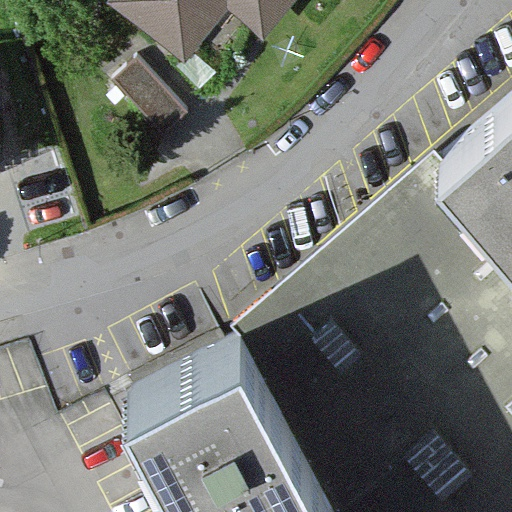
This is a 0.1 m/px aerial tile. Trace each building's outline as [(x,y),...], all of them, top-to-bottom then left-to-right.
[(96,0),(170,58),(207,12),(246,42),(278,0),(96,0)] [(148,48),(122,71),(161,116),(215,69),(191,42),(164,67),(148,48)] [(511,89),(442,149),(511,230),(511,89)] [(511,511),(511,230),(442,149),(435,141),(240,310),(244,316),(350,511),(511,511)] [(350,511),(244,316),(123,381),(194,511),(350,511)]
